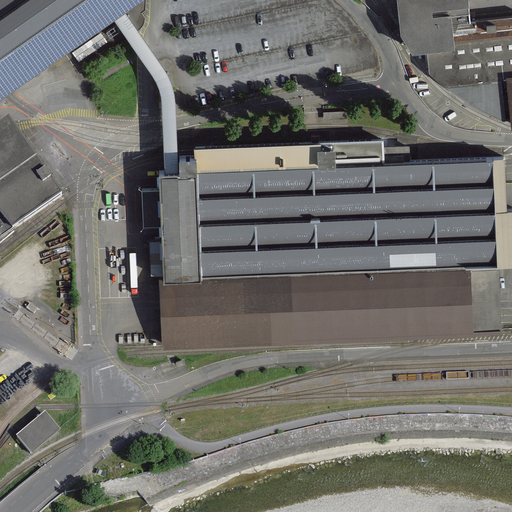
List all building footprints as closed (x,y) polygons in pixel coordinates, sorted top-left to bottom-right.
[(0,0),(0,93),(121,10),(134,0),(0,0)] [(399,0),(402,34),(412,51),(426,50),(448,48),(446,23),(470,22),(468,0),(399,0)] [(427,64),(448,85),(506,121),(502,80),(511,79),(511,18),(470,22),(446,23),(448,48),(426,50),(427,64)] [(80,61),(108,41),(101,31),(73,52),(80,61)] [(374,47),(359,47),(359,69),(375,68),(374,47)] [(506,121),(511,123),(511,79),(502,80),(506,121)] [(0,240),(72,190),(28,126),(0,136),(0,240)] [(196,144),(196,155),(201,275),(499,264),(511,263),(511,208),(508,208),(506,156),(410,159),(410,150),(382,151),(381,137),(196,144)] [(159,171),(163,276),(201,275),(196,155),(178,156),(178,170),(159,171)] [(201,275),(163,276),(165,344),(502,332),(499,264),(201,275)] [(17,438),(28,454),(57,434),(45,417),(17,438)]
